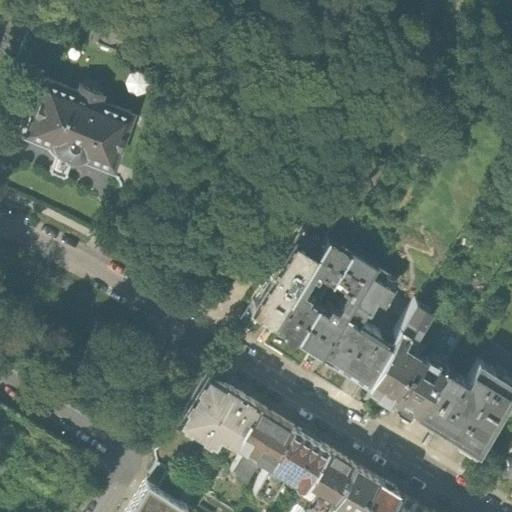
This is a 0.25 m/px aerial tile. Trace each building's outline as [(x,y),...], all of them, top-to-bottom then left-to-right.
[(14,12),(13,13),(12,15),(12,16),(13,18),(14,19),(15,20),(16,20),(18,20),(19,20),(21,19),(21,18),(22,16),(22,15),(21,13),(20,12),(19,11),(17,11),(16,11),(14,12)] [(42,24),(32,20),(28,30),(37,34),(42,24)] [(39,72),(19,128),(50,141),(51,144),(53,148),(57,150),(60,153),(65,155),(69,155),(75,155),(81,153),(110,164),(130,108),(97,95),(100,88),(74,78),(72,84),(39,72)] [(450,113),(445,122),(452,126),(457,117),(450,113)] [(54,155),(49,168),(63,174),(68,160),(72,160),(76,160),(80,159),(107,170),(110,164),(81,153),(75,155),(69,155),(65,155),(60,153),(57,150),(53,148),(51,144),(50,141),(19,128),(17,134),(46,146),(48,148),(50,151),(52,153),(54,155)] [(444,153),(438,149),(434,156),(440,159),(444,153)] [(418,181),(414,178),(404,192),(408,195),(418,181)] [(327,270),(344,243),(321,229),(310,246),(266,315),(289,330),(311,296),(301,290),(303,287),(297,282),(306,268),(310,270),(315,263),(327,270)] [(266,315),(310,246),(289,232),(245,302),(266,315)] [(370,254),(346,239),(344,243),(327,270),(343,280),(330,301),(324,297),(320,302),(311,296),(289,330),(312,345),(337,306),(364,263),(370,254)] [(337,306),(353,315),(361,302),(364,304),(372,292),(380,297),(390,279),(364,263),(337,306)] [(362,375),(386,389),(413,345),(406,340),(430,301),(413,291),(386,335),(362,375)] [(362,375),(386,335),(353,315),(337,306),(312,345),(362,375)] [(386,389),(410,405),(438,360),(413,345),(386,389)] [(461,375),(438,360),(410,405),(409,407),(473,447),(511,384),(511,377),(474,354),(461,375)] [(230,434),(253,396),(209,369),(200,373),(175,412),(210,434),(215,425),(230,434)] [(255,449),(266,456),(289,418),(253,396),(230,434),(241,441),(227,462),(242,472),(255,449)] [(276,462),(301,478),(324,440),(289,418),(266,456),(245,490),(259,498),(264,490),(265,490),(278,470),(273,467),(276,462)] [(292,494),(319,509),(351,456),(324,440),(301,478),(292,494)] [(511,472),(511,448),(507,457),(502,458),(502,471),(509,470),(511,472)] [(338,499),(352,507),(374,471),(351,456),(319,509),(316,511),(335,511),(339,505),(336,503),(338,499)] [(165,467),(155,484),(185,503),(196,486),(165,467)] [(378,511),(395,484),(374,471),(352,507),(360,511),(378,511)] [(121,511),(179,511),(185,503),(155,484),(144,477),(121,511)] [(378,511),(427,511),(432,506),(395,484),(378,511)]
